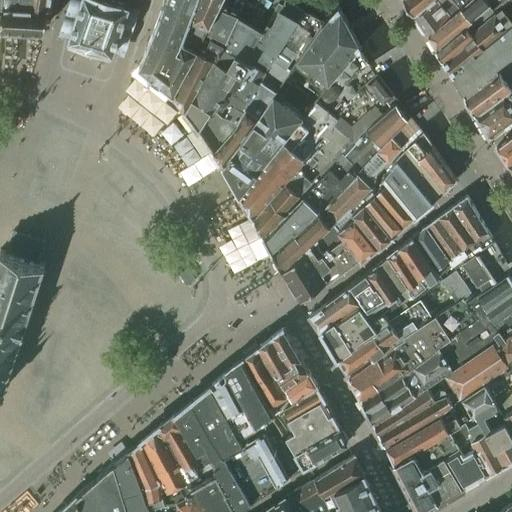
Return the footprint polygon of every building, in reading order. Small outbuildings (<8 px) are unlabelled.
[(2,0),(1,25),(41,27),(42,27),(43,27),(43,26),(44,26),(45,26),(45,25),(46,24),(46,23),(47,23),(47,22),(50,4),(50,0),(2,0)] [(81,0),(78,10),(79,10),(77,16),(76,16),(74,22),(72,30),(72,31),(70,37),(84,42),(99,47),(113,51),(116,44),(118,37),(121,30),(120,30),(122,24),(127,10),(129,3),(119,0),(81,0)] [(141,62),(140,63),(174,91),(175,88),(193,54),(199,42),(210,21),(220,0),(162,0),(163,0),(164,1),(147,46),(146,46),(145,48),(147,48),(141,62)] [(175,88),(174,91),(186,107),(210,63),(236,16),(243,0),(220,0),(210,21),(199,42),(193,54),(175,88)] [(210,63),(186,107),(199,124),(200,125),(211,107),(214,109),(238,70),(243,73),(244,73),(251,61),(252,61),(256,54),(270,64),(298,21),(305,10),(287,0),(285,0),(283,5),(279,2),(274,10),(261,33),(261,32),(261,31),(249,23),(257,10),(244,2),(236,16),(210,63)] [(404,0),(413,13),(416,17),(433,2),(439,9),(448,0),(468,0),(469,0),(468,0),(404,0)] [(433,2),(416,17),(428,34),(469,0),(468,0),(448,0),(439,9),(433,2)] [(468,0),(469,0),(428,34),(437,49),(488,6),(490,4),(486,0),(468,0)] [(488,6),(437,49),(444,61),(464,45),(463,44),(473,35),(471,33),(495,14),(510,2),(509,0),(508,1),(507,0),(504,0),(491,10),(488,6)] [(316,33),(297,60),(329,82),(361,47),(355,36),(350,26),(346,19),(339,6),(322,23),(316,33)] [(464,45),(444,61),(452,73),(506,29),(511,23),(506,28),(495,14),(471,33),(473,35),(463,44),(464,45)] [(511,23),(506,29),(452,73),(464,93),(511,55),(511,23)] [(266,72),(214,147),(225,162),(273,93),(290,70),(287,67),(297,52),(283,44),(270,64),(266,72)] [(211,107),(200,125),(203,129),(214,147),(266,72),(270,64),(256,54),(252,61),(251,61),(244,73),(243,73),(238,70),(214,109),(211,107)] [(511,55),(464,93),(466,96),(477,114),(511,87),(511,55)] [(366,83),(383,104),(394,95),(377,73),(366,83)] [(511,87),(477,114),(490,136),(511,119),(511,87)] [(273,93),(225,162),(242,192),(304,115),(273,93)] [(304,115),(242,192),(254,214),(318,143),(329,130),(333,125),(337,119),(316,101),(304,115)] [(14,114),(8,106),(0,103),(0,132),(1,132),(10,127),(14,114)] [(286,211),(264,234),(273,251),(294,232),(296,234),(320,213),(371,157),(385,140),(391,135),(408,119),(396,103),(367,128),(355,139),(354,141),(342,153),(286,211)] [(318,143),(254,214),(264,234),(286,211),(342,153),(354,141),(349,137),(333,125),(329,130),(318,143)] [(404,149),(398,157),(398,158),(433,200),(446,188),(423,161),(422,159),(422,158),(422,155),(422,154),(423,152),(433,145),(424,132),(404,149)] [(511,134),(497,146),(509,164),(511,161),(511,134)] [(294,232),(273,251),(273,252),(282,268),(305,248),(332,224),(335,228),(353,213),(364,203),(376,193),(372,189),(373,188),(377,174),(402,146),(396,140),(391,135),(385,140),(371,157),(320,213),(296,234),(294,232)] [(422,155),(422,158),(422,159),(423,161),(446,188),(456,178),(433,145),(423,152),(422,154),(422,155)] [(398,158),(382,178),(384,180),(415,215),(433,200),(398,158)] [(384,185),(376,193),(403,226),(415,215),(384,180),(381,182),(384,185)] [(376,193),(364,203),(390,236),(392,235),(403,226),(376,193)] [(467,194),(453,204),(481,243),(491,236),(467,194)] [(364,203),(353,213),(379,246),(390,236),(364,203)] [(453,204),(438,214),(465,251),(467,254),(481,243),(453,204)] [(353,213),(335,228),(344,238),(359,258),(361,260),(379,246),(353,213)] [(438,214),(425,224),(451,263),(455,268),(463,263),(470,258),(467,254),(465,251),(438,214)] [(305,248),(282,268),(301,298),(326,280),(326,281),(359,258),(344,238),(335,228),(332,224),(305,248)] [(425,224),(413,235),(439,273),(451,263),(425,224)] [(171,227),(161,232),(158,243),(167,260),(177,264),(188,259),(191,247),(182,230),(171,227)] [(0,396),(2,390),(3,391),(4,387),(10,370),(11,366),(16,352),(17,347),(22,333),(25,323),(31,306),(32,301),(40,278),(42,273),(45,263),(40,261),(41,258),(42,252),(43,249),(45,243),(47,239),(44,238),(29,233),(26,232),(15,229),(13,228),(12,231),(10,237),(9,241),(7,246),(6,250),(0,247),(0,396)] [(413,235),(398,246),(425,284),(439,273),(413,235)] [(398,246),(387,254),(408,281),(411,289),(414,293),(425,284),(398,246)] [(387,254),(377,262),(403,298),(405,301),(415,294),(414,293),(411,289),(408,281),(387,254)] [(470,258),(463,263),(477,286),(480,284),(490,277),(476,255),(470,258)] [(377,262),(366,271),(390,303),(398,313),(409,305),(405,301),(403,298),(377,262)] [(191,265),(182,270),(190,282),(199,277),(191,265)] [(457,269),(443,279),(457,301),(463,297),(472,291),(457,269)] [(366,271),(350,283),(361,297),(381,325),(398,313),(390,303),(366,271)] [(511,280),(508,274),(467,302),(476,315),(479,319),(485,329),(495,323),(511,309),(511,280)] [(327,300),(310,312),(320,326),(361,297),(350,283),(327,300)] [(361,297),(320,326),(321,328),(330,341),(338,355),(381,325),(361,297)] [(373,359),(350,375),(363,398),(439,346),(443,344),(474,322),(479,319),(476,315),(467,302),(463,297),(457,301),(432,317),(428,319),(423,322),(404,335),(405,338),(396,344),(373,359)] [(381,325),(338,355),(347,370),(371,355),(373,359),(396,344),(394,341),(404,335),(423,322),(428,319),(432,317),(420,298),(409,305),(398,313),(381,325)] [(474,322),(443,344),(457,364),(493,340),(494,341),(493,342),(507,363),(511,360),(511,359),(511,309),(495,323),(485,329),(479,319),(474,322)] [(272,334),(289,364),(301,356),(283,325),(272,334)] [(272,334),(260,343),(277,373),(289,364),(272,334)] [(122,371),(134,371),(148,358),(149,346),(141,338),(129,337),(115,351),(114,362),(122,371)] [(493,340),(457,364),(472,386),(507,363),(493,342),(494,341),(493,340)] [(260,343),(244,355),(276,416),(270,420),(271,422),(279,436),(279,435),(288,430),(283,424),(286,421),(282,415),(289,410),(286,406),(293,401),(291,398),(283,384),(277,373),(260,343)] [(439,346),(363,398),(375,420),(428,385),(429,384),(429,383),(434,380),(436,384),(447,376),(452,383),(460,394),(472,386),(457,364),(443,344),(439,346)] [(237,361),(226,369),(258,426),(262,424),(289,474),(298,469),(285,446),(285,445),(279,435),(279,436),(271,422),(270,420),(276,416),(244,355),(237,361)] [(289,364),(277,373),(283,384),(309,368),(301,356),(289,364)] [(511,364),(486,381),(494,397),(511,386),(511,364)] [(309,368),(283,384),(291,398),(297,394),(300,399),(319,387),(309,368)] [(226,369),(211,381),(252,456),(259,452),(276,484),(290,475),(289,474),(262,424),(258,426),(226,369)] [(428,385),(375,420),(380,431),(442,391),(446,391),(445,388),(452,383),(447,376),(436,384),(439,388),(432,392),(428,385)] [(211,381),(193,396),(251,500),(276,484),(259,452),(252,456),(211,381)] [(486,381),(462,397),(473,416),(478,413),(481,419),(503,463),(511,457),(511,430),(494,397),(486,381)] [(511,386),(494,397),(511,430),(511,386)] [(293,401),(286,406),(289,410),(292,416),(325,397),(319,387),(300,399),(294,403),(293,401)] [(442,391),(380,431),(386,442),(419,422),(441,409),(451,401),(456,397),(452,391),(446,391),(442,391)] [(193,396),(175,411),(203,456),(205,460),(211,457),(218,471),(238,509),(251,500),(193,396)] [(289,410),(282,415),(286,421),(293,431),(295,434),(333,412),(325,397),(292,416),(289,410)] [(420,426),(387,446),(395,461),(465,421),(469,419),(456,401),(450,406),(440,414),(420,426)] [(175,411),(161,422),(189,478),(194,485),(210,476),(218,471),(211,457),(205,460),(203,456),(175,411)] [(293,431),(286,435),(296,452),(340,426),(333,412),(295,434),(293,431)] [(466,445),(447,456),(463,484),(475,477),(476,478),(477,477),(478,477),(481,475),(483,474),(503,463),(481,419),(468,426),(471,431),(466,434),(469,439),(464,442),(466,445)] [(465,421),(395,461),(404,480),(404,479),(425,468),(447,456),(466,445),(464,442),(469,439),(466,434),(471,431),(468,426),(465,421)] [(161,422),(141,438),(142,438),(167,490),(169,502),(177,500),(196,491),(194,485),(189,478),(161,422)] [(340,426),(296,452),(304,465),(348,440),(340,426)] [(142,438),(129,448),(143,487),(151,511),(179,511),(177,500),(169,502),(167,490),(142,438)] [(129,448),(114,460),(129,511),(151,511),(143,487),(129,448)] [(315,478),(311,480),(320,496),(324,494),(335,489),(364,474),(356,456),(351,455),(315,478)] [(447,456),(425,468),(441,498),(462,485),(462,486),(463,485),(463,484),(447,456)] [(129,511),(114,460),(78,492),(78,493),(83,511),(129,511)] [(425,468),(404,479),(418,506),(425,508),(441,498),(425,468)] [(210,476),(194,485),(196,491),(206,508),(208,511),(232,511),(238,509),(218,471),(210,476)] [(380,511),(382,511),(364,474),(335,489),(324,494),(320,496),(311,480),(297,488),(286,495),(295,511),(380,511)] [(196,491),(177,500),(179,511),(208,511),(206,508),(196,491)] [(83,511),(78,493),(60,510),(60,511),(83,511)] [(295,511),(286,495),(259,511),(295,511)] [(511,511),(511,501),(503,507),(505,511),(511,511)]
